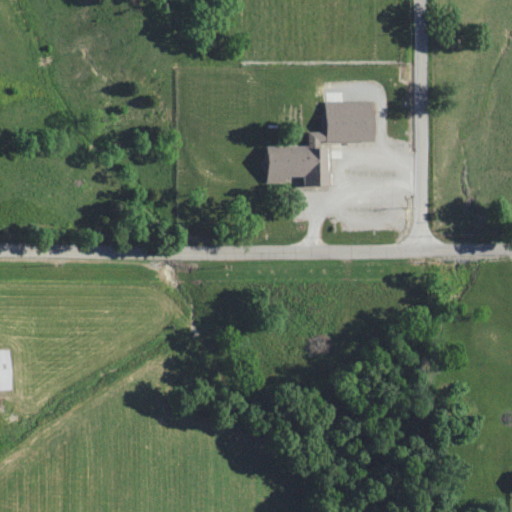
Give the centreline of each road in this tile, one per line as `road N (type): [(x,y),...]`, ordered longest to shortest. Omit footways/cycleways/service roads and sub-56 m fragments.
road 1 (tertiary): [(0,247),(511,244)]
road 2 (residential): [(414,245),(416,0)]
